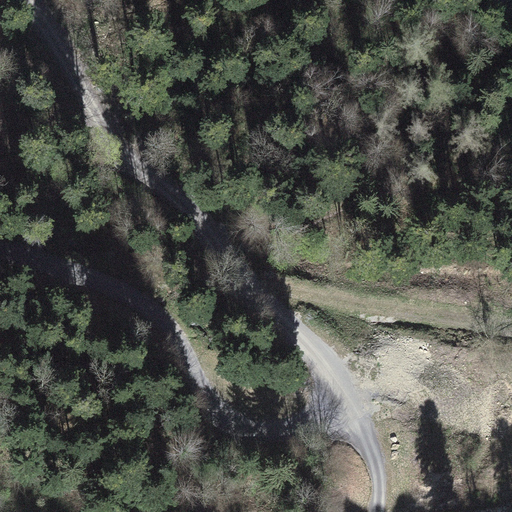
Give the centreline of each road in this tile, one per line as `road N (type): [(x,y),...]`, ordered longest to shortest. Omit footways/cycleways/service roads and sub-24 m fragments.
road 1 (track): [(26,0),(63,51),(97,121),(186,204),(242,283),(323,359),(332,394)]
road 2 (track): [(0,246),(136,298),(162,321),(212,409),(232,427),(301,429),(332,394)]
road 3 (track): [(511,324),(242,283)]
road 4 (track): [(332,394),(374,454),(376,511)]
